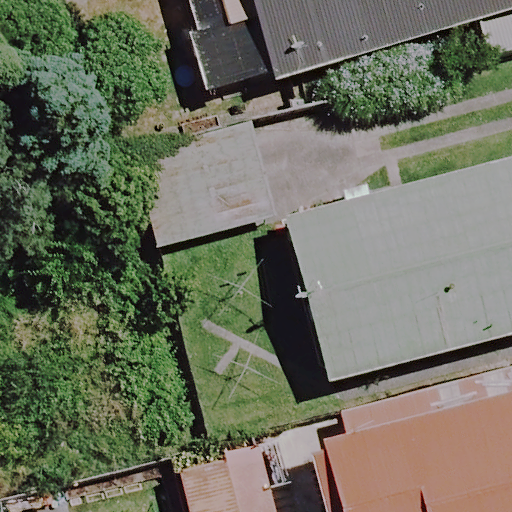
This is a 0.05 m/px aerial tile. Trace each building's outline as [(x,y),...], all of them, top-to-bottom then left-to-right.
[(54,0),(2,0),(8,16),(54,0)] [(511,21),(511,0),(162,0),(197,117),(511,21)] [(266,228),(240,135),(121,169),(147,262),(266,228)] [(511,345),(511,171),(272,235),(315,397),(511,345)] [(511,511),(511,381),(290,436),(309,511),(511,511)] [(257,511),(244,460),(165,481),(172,511),(257,511)]
